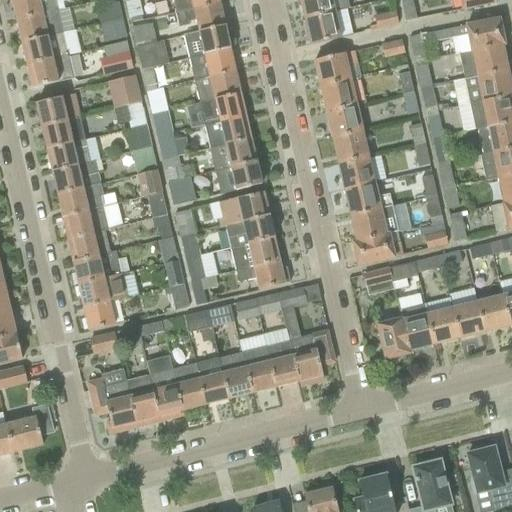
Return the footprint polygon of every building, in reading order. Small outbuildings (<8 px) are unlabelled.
[(10,0),(15,21),(56,11),(53,0),(10,0)] [(137,1),(141,0),(136,0),(124,3),(128,21),(141,18),(137,1)] [(170,0),(174,15),(218,5),(217,0),(170,0)] [(298,0),(303,19),(334,12),(348,9),(345,0),(298,0)] [(404,24),(416,21),(410,0),(408,0),(399,3),(404,24)] [(494,0),(457,0),(459,12),(495,4),(494,0)] [(98,26),(121,21),(117,4),(94,9),(98,26)] [(226,26),(224,27),(218,5),(174,15),(177,30),(189,28),(189,25),(194,23),(197,34),(226,27),(226,26)] [(21,43),(62,34),(56,11),(15,21),(21,43)] [(309,46),(352,37),(346,12),(335,14),(334,12),(303,19),(309,46)] [(376,32),(398,27),(394,14),(373,19),(376,32)] [(454,55),(503,45),(498,20),(479,24),(407,40),(412,60),(424,58),(421,46),(451,40),(454,55)] [(102,45),(125,40),(121,21),(98,26),(102,45)] [(134,49),(155,44),(150,25),(130,30),(134,49)] [(225,31),(227,31),(226,27),(197,34),(182,38),(187,59),(229,50),(232,49),(235,46),(233,37),(229,35),(226,36),(225,31)] [(26,66),(67,57),(62,34),(21,43),(26,66)] [(125,43),(102,49),(104,60),(127,54),(125,43)] [(383,61),(403,57),(400,43),(380,48),(383,61)] [(151,45),(155,44),(134,49),(139,70),(156,66),(151,45)] [(502,47),(504,47),(503,45),(454,55),(454,56),(459,56),(463,79),(507,71),(502,47)] [(192,81),(234,72),(229,50),(187,59),(192,81)] [(333,58),(313,62),(319,87),(350,80),(347,67),(355,65),(353,53),(333,58)] [(31,90),(72,80),(67,57),(26,66),(31,90)] [(418,89),(430,86),(425,67),(414,69),(418,89)] [(150,68),(139,70),(144,93),(155,90),(154,86),(150,68)] [(468,78),(463,79),(469,105),(470,105),(511,96),(507,71),(468,78)] [(198,105),(239,95),(234,72),(192,81),(198,105)] [(400,95),(411,93),(407,75),(396,77),(400,95)] [(117,110),(123,108),(140,104),(134,78),(111,84),(117,110)] [(350,82),(359,80),(358,78),(350,80),(319,87),(325,113),(356,106),(350,82)] [(424,114),(435,112),(430,86),(418,89),(424,114)] [(161,91),(155,93),(155,90),(144,93),(150,116),(166,112),(161,91)] [(406,118),(417,115),(411,93),(400,95),(406,118)] [(202,127),(244,117),(239,95),(198,105),(198,106),(190,108),(192,116),(199,114),(202,127)] [(40,127),(78,118),(73,96),(35,105),(40,127)] [(475,130),(511,122),(511,97),(511,96),(470,105),(475,130)] [(128,130),(145,126),(140,104),(123,108),(128,130)] [(331,140),(362,132),(356,106),(325,113),(331,140)] [(155,137),(171,134),(166,112),(150,116),(155,137)] [(429,139),(441,137),(435,112),(424,114),(429,139)] [(207,150),(250,141),(244,117),(202,127),(207,150)] [(46,150),(83,141),(78,118),(40,127),(46,150)] [(481,155),(511,149),(511,122),(475,130),(481,155)] [(127,154),(150,148),(145,126),(128,130),(128,131),(122,132),(127,154)] [(411,147),(423,144),(419,126),(407,129),(411,147)] [(337,164),(368,157),(362,132),(331,140),(337,164)] [(171,134),(155,137),(161,161),(176,157),(177,157),(174,146),(171,134)] [(435,165),(447,162),(441,137),(429,139),(435,165)] [(51,173),(88,164),(83,141),(46,150),(51,173)] [(250,141),(208,150),(211,162),(213,173),(255,163),(250,141)] [(423,144),(412,147),(416,169),(428,166),(423,144)] [(135,177),(156,172),(150,148),(127,154),(128,155),(129,155),(135,177)] [(496,178),(511,174),(511,149),(481,155),(481,157),(478,158),(483,181),(496,178)] [(343,190),(374,183),(368,157),(337,164),(343,190)] [(177,162),(162,165),(166,184),(181,180),(178,168),(177,162)] [(441,190),(453,187),(447,162),(435,165),(441,190)] [(260,171),(257,172),(255,163),(213,173),(218,196),(263,185),(265,182),(263,173),(260,171)] [(93,164),(89,165),(88,164),(51,173),(56,196),(98,186),(93,164)] [(140,198),(161,193),(156,172),(135,177),(140,198)] [(501,204),(511,202),(511,174),(496,178),(501,204)] [(431,178),(419,180),(423,199),(435,196),(431,178)] [(181,180),(166,184),(172,208),(183,205),(187,205),(181,182),(181,180)] [(388,197),(377,199),(374,183),(343,190),(349,216),(390,207),(388,197)] [(99,199),(101,199),(98,186),(56,196),(61,218),(101,208),(99,199)] [(446,212),(458,209),(453,187),(441,190),(446,212)] [(161,193),(144,197),(150,221),(166,216),(161,193)] [(219,228),(268,217),(262,194),(218,204),(211,206),(215,221),(218,221),(219,228)] [(435,196),(423,199),(427,218),(439,215),(435,196)] [(505,232),(511,230),(511,202),(501,204),(499,204),(505,232)] [(103,232),(123,228),(117,203),(101,208),(61,218),(67,241),(103,232)] [(388,234),(396,233),(390,207),(349,216),(355,243),(385,235),(388,234)] [(178,238),(194,234),(188,212),(173,216),(178,238)] [(459,215),(448,217),(454,244),(465,241),(459,215)] [(159,241),(171,238),(166,216),(150,221),(152,230),(156,229),(159,241)] [(228,249),(273,239),(268,217),(219,228),(219,229),(224,229),(228,249)] [(426,253),(446,247),(441,226),(423,231),(425,238),(422,239),(426,253)] [(108,254),(103,232),(67,241),(72,262),(108,254)] [(388,235),(396,233),(388,234),(385,235),(355,243),(351,244),(357,268),(402,258),(398,244),(391,246),(388,235)] [(183,260),(199,256),(194,234),(178,238),(183,260)] [(164,265),(177,261),(171,238),(159,241),(164,265)] [(234,272),(278,261),(273,239),(228,249),(234,272)] [(511,239),(489,246),(492,258),(511,252),(511,239)] [(470,263),(492,258),(489,246),(467,251),(470,263)] [(441,270),(461,265),(458,253),(438,258),(441,270)] [(115,254),(108,255),(108,254),(72,262),(77,286),(120,275),(115,254)] [(188,283),(204,279),(199,256),(183,260),(188,283)] [(416,276),(441,270),(438,258),(413,264),(416,276)] [(168,288),(182,285),(177,261),(164,265),(162,266),(168,288)] [(285,270),(280,271),(278,261),(234,272),(235,272),(237,284),(255,281),(257,292),(289,284),(285,270)] [(415,276),(416,276),(413,264),(388,270),(393,291),(391,284),(416,278),(415,276)] [(369,297),(393,291),(388,270),(362,276),(365,288),(367,287),(369,297)] [(121,276),(120,277),(120,275),(77,286),(82,308),(126,298),(121,276)] [(199,284),(205,282),(204,279),(188,283),(194,309),(205,306),(199,284)] [(511,282),(499,285),(502,297),(509,327),(511,326),(511,282)] [(0,312),(9,311),(3,284),(0,284),(0,312)] [(173,313),(188,309),(182,285),(168,288),(173,313)] [(303,287),(276,294),(280,311),(293,307),(307,304),(303,287)] [(257,317),(280,311),(276,294),(253,300),(257,317)] [(484,334),(509,327),(502,297),(476,304),(484,334)] [(108,305),(126,301),(126,298),(82,308),(88,332),(113,326),(108,305)] [(253,300),(234,305),(238,321),(257,317),(253,300)] [(435,304),(423,307),(433,346),(459,340),(451,310),(449,301),(435,304)] [(459,340),(484,334),(476,304),(451,310),(459,340)] [(210,330),(234,325),(229,307),(207,312),(207,313),(206,313),(210,330)] [(423,307),(399,313),(400,320),(409,352),(433,346),(423,307)] [(0,339),(15,335),(9,311),(0,312),(0,339)] [(187,336),(210,330),(206,313),(182,318),(186,334),(187,336)] [(182,318),(159,324),(161,335),(180,330),(182,335),(186,334),(182,318)] [(409,355),(409,352),(400,320),(375,326),(384,361),(390,360),(392,366),(405,363),(403,357),(409,355)] [(139,340),(161,335),(159,324),(136,329),(139,340)] [(139,340),(136,329),(114,335),(117,350),(140,345),(139,340)] [(319,368),(333,364),(326,333),(287,342),(297,383),(298,383),(299,389),(301,389),(299,383),(307,381),(308,385),(310,386),(321,384),(322,381),(319,368)] [(0,365),(21,361),(15,335),(0,339),(0,365)] [(93,356),(117,350),(114,335),(90,340),(93,356)] [(287,342),(264,348),(274,389),(297,383),(287,342)] [(251,395),(274,389),(264,348),(241,354),(251,395)] [(228,400),(251,395),(241,354),(217,360),(228,400)] [(205,406),(228,400),(217,360),(194,366),(205,406)] [(181,412),(205,406),(194,366),(171,372),(182,416),(181,412)] [(0,390),(26,385),(22,368),(0,373),(0,390)] [(180,419),(182,416),(171,372),(148,378),(158,418),(159,424),(161,423),(160,421),(168,419),(171,421),(180,419)] [(149,420),(158,418),(148,378),(125,384),(135,427),(138,429),(148,427),(149,423),(149,420)] [(125,384),(103,389),(101,380),(86,384),(94,417),(107,414),(111,430),(120,427),(121,430),(124,433),(134,430),(135,427),(125,384)] [(34,419),(5,426),(12,454),(42,447),(40,437),(51,434),(45,408),(32,411),(34,419)] [(0,457),(12,454),(5,426),(0,427),(0,457)] [(499,474),(498,468),(493,449),(466,456),(476,498),(489,495),(492,508),(506,504),(507,509),(511,508),(511,489),(503,492),(499,474)] [(433,511),(433,510),(450,506),(439,462),(426,466),(425,463),(414,465),(415,468),(411,469),(421,508),(407,511),(433,511)] [(354,511),(393,511),(385,476),(357,483),(361,499),(352,502),(354,511)] [(306,511),(335,511),(335,509),(330,490),(303,497),(305,503),(306,511)] [(280,511),(278,503),(250,510),(250,511),(280,511)]
